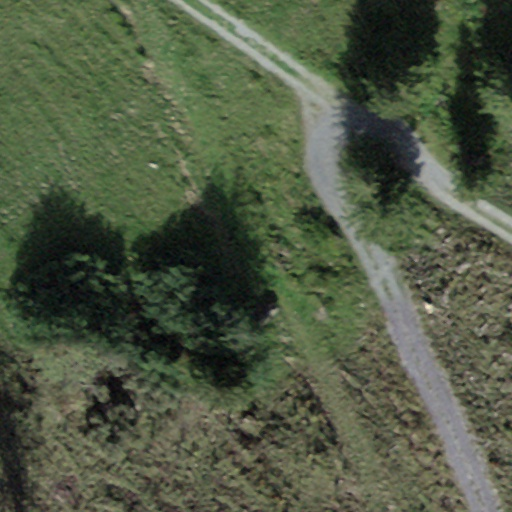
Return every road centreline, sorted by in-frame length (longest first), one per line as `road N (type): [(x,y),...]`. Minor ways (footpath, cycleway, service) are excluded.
road 1 (track): [(136,0),(191,90),(247,242),(294,306),(326,390),(369,467),(378,511)]
road 2 (track): [(475,511),(399,311),(335,175),(323,89)]
road 3 (track): [(511,227),(196,0)]
